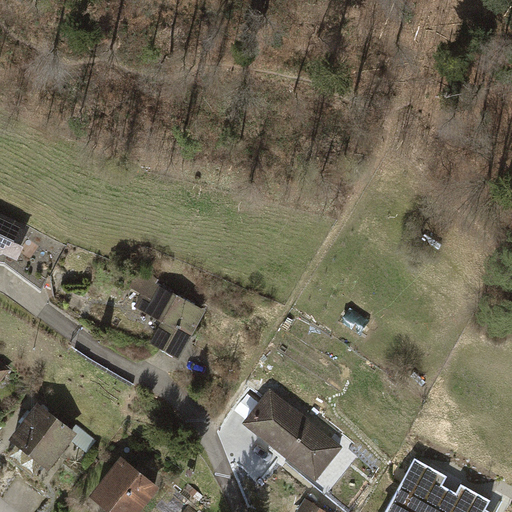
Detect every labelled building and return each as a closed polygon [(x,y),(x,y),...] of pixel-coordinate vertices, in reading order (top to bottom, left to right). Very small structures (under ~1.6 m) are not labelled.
[(0,212),(0,253),(2,253),(17,259),(23,245),(21,244),(30,226),(0,212)] [(159,278),(139,268),(128,286),(141,293),(135,306),(163,321),(151,342),(180,357),(206,310),(156,283),(159,278)] [(73,293),(67,305),(81,312),(87,300),(73,293)] [(0,381),(10,369),(0,360),(0,381)] [(344,447),(270,389),(243,424),(316,482),(344,447)] [(73,429),(38,402),(10,438),(49,469),(71,440),(77,433),(73,429)] [(77,425),(73,429),(77,433),(71,440),(87,453),(97,441),(77,425)] [(140,511),(160,488),(121,457),(90,495),(111,511),(140,511)] [(485,511),(492,500),(460,482),(455,490),(442,483),(447,474),(417,458),(386,511),(485,511)] [(194,488),(190,493),(199,501),(203,496),(194,488)] [(328,511),(306,499),(298,511),(328,511)]
